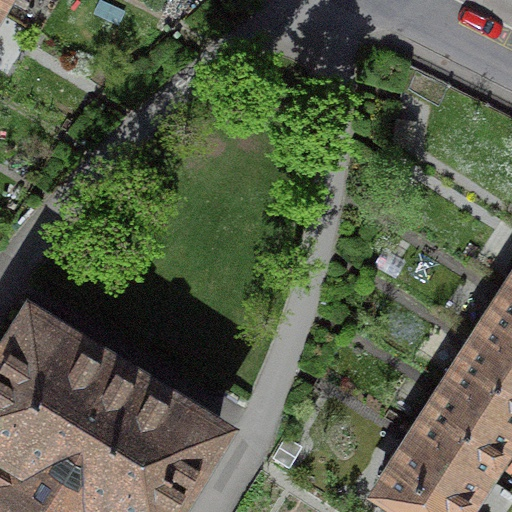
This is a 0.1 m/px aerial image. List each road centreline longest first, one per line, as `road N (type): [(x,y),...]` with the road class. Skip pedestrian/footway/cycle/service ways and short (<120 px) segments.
road 1 (residential): [(340,0),(345,121),(316,274),(260,427),(208,511)]
road 2 (residential): [(0,294),(87,180),(158,107),(300,0)]
road 3 (residential): [(391,0),(511,60)]
